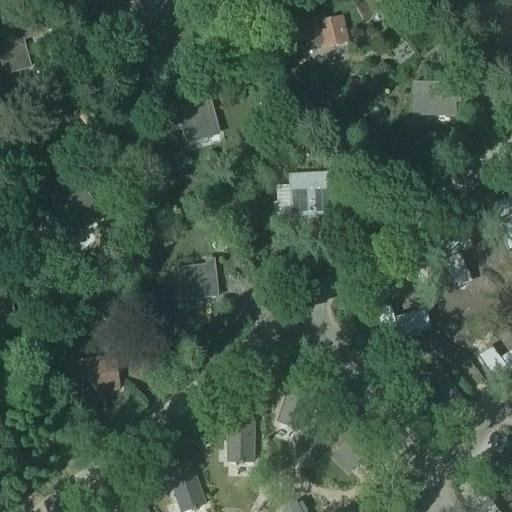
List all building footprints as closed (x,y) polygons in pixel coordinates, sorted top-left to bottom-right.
[(126,0),(130,8),(152,0),(126,0)] [(347,45),(341,21),(318,26),(317,21),(295,27),(301,52),(300,53),(302,58),(304,57),(303,52),(319,48),(319,46),(328,44),(329,49),(347,45)] [(29,69),(21,41),(38,36),(34,22),(17,27),(18,32),(3,36),(4,41),(0,42),(0,57),(6,78),(5,75),(29,69)] [(290,65),(301,63),(298,53),(288,56),(290,65)] [(415,87),(414,117),(453,118),(453,105),(460,105),(460,87),(446,87),(446,88),(415,87)] [(215,126),(207,94),(184,100),(186,108),(166,113),(170,128),(182,125),(186,141),(187,141),(186,139),(208,133),(207,128),(215,126)] [(259,147),(236,163),(243,174),(266,157),(259,147)] [(339,173),(329,173),(329,177),(329,181),(329,182),(339,182),(339,173)] [(329,177),(306,178),(306,187),(292,188),(293,201),(291,201),(291,218),(309,217),(308,215),(331,214),(329,177)] [(82,189),(45,216),(65,244),(102,217),(82,189)] [(150,196),(140,204),(150,216),(160,207),(150,196)] [(251,202),(240,211),(251,226),(262,217),(251,202)] [(116,210),(122,220),(131,215),(125,204),(116,210)] [(216,298),(214,275),(213,263),(206,264),(206,269),(174,273),(176,287),(186,286),(187,296),(187,300),(189,300),(189,299),(207,297),(208,299),(216,298)] [(315,350),(305,357),(312,367),(322,359),(315,350)] [(107,362),(77,366),(79,378),(83,378),(85,395),(117,391),(114,368),(114,361),(107,362)] [(439,372),(419,386),(443,423),(452,417),(452,418),(456,416),(456,414),(464,409),(439,372)] [(292,382),(278,423),(287,427),(287,428),(291,430),(292,428),(301,432),(316,390),(292,382)] [(228,421),(228,465),(238,465),(238,467),(242,467),(243,465),(253,465),(253,421),(228,421)] [(349,439),(337,451),(338,452),(356,469),(357,470),(360,468),(362,471),(369,464),(366,461),(369,458),(359,449),(362,445),(354,437),(350,440),(349,439)] [(511,449),(504,443),(488,462),(511,481),(511,449)] [(190,466),(166,475),(179,511),(195,511),(205,507),(190,466)] [(494,511),(475,485),(459,497),(469,511),(494,511)] [(369,495),(354,503),(355,505),(358,511),(378,511),(376,508),(380,505),(374,495),(370,497),(369,495)] [(145,511),(140,502),(118,511),(145,511)]
